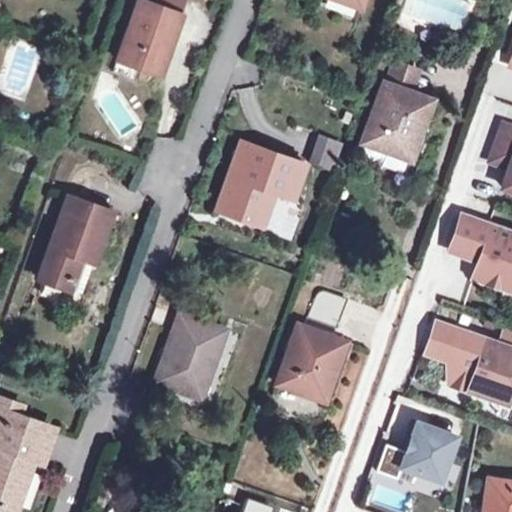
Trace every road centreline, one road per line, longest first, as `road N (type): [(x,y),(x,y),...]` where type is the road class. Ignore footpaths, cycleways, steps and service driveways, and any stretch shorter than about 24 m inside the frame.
road 1 (residential): [(65,511),(245,0)]
road 2 (residential): [(333,511),(501,73)]
